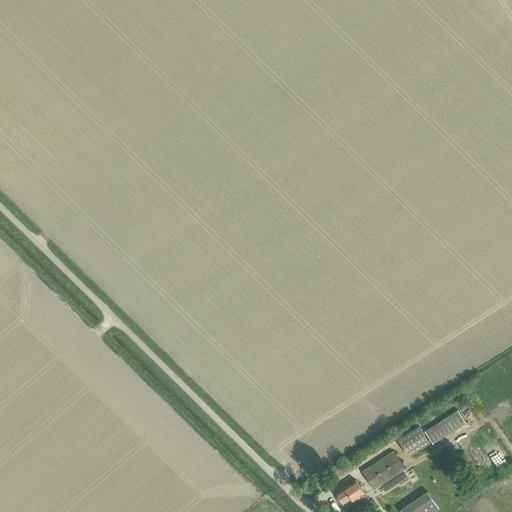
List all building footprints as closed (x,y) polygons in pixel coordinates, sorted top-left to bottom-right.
[(466,421),(458,409),(425,430),(433,442),(466,421)] [(409,456),(429,443),(418,426),(397,439),(409,456)] [(385,493),(407,478),(402,470),(405,469),(393,451),(362,471),(374,489),(382,484),(383,486),(382,487),(385,493)] [(338,479),(336,477),(355,465),(351,459),(326,476),(332,483),(338,479)] [(351,498),(353,501),(365,493),(356,479),(336,493),(343,504),(351,498)] [(433,511),(439,509),(427,491),(401,509),(402,511),(433,511)] [(367,506),(362,499),(357,503),(362,510),(367,506)]
